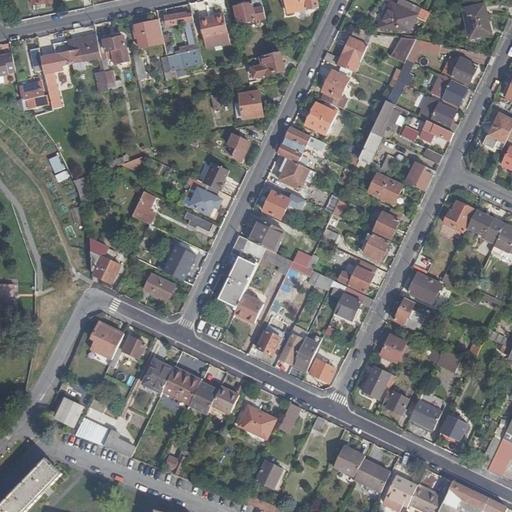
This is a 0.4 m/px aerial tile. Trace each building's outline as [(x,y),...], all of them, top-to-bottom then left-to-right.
[(285,0),(288,13),(320,7),(318,0),(285,0)] [(266,18),(263,7),(253,9),(252,3),(236,7),(239,24),(266,18)] [(427,21),(430,14),(410,4),(407,11),(391,3),(378,28),(409,32),(415,19),(417,16),(427,21)] [(492,34),(486,6),(464,10),(471,39),(492,34)] [(194,20),(192,12),(187,13),(187,12),(166,17),(168,26),(194,20)] [(202,19),(207,41),(230,36),(226,14),(202,19)] [(415,19),(425,24),(427,21),(417,16),(415,19)] [(165,43),(160,21),(136,25),(141,48),(165,43)] [(355,73),(373,36),(358,35),(353,34),(338,65),(355,73)] [(98,39),(101,58),(105,71),(107,83),(115,81),(112,70),(111,70),(109,58),(118,57),(120,63),(129,61),(123,36),(117,38),(116,35),(111,36),(111,39),(106,40),(105,37),(98,39)] [(69,41),(74,63),(101,58),(98,39),(97,36),(69,41)] [(230,36),(207,41),(208,48),(232,43),(230,36)] [(441,55),(443,44),(399,37),(396,60),(406,61),(405,71),(415,73),(419,51),(441,55)] [(45,73),(53,109),(61,108),(54,71),(64,69),(63,65),(74,63),(69,41),(54,44),(56,55),(42,58),(43,64),(45,73)] [(31,50),(34,65),(43,64),(42,58),(40,49),(31,50)] [(200,49),(168,56),(168,57),(173,78),(177,78),(175,71),(204,64),(200,49)] [(8,70),(16,68),(13,53),(0,56),(0,76),(3,76),(8,75),(8,70)] [(281,53),(261,57),(265,76),(285,71),(281,53)] [(338,57),(328,53),(325,60),(335,65),(338,57)] [(173,78),(168,57),(162,58),(165,73),(166,73),(168,82),(173,81),(173,78)] [(470,85),(479,68),(467,63),(468,61),(462,59),(454,78),(470,85)] [(142,61),(135,63),(139,79),(146,78),(142,61)] [(36,74),(45,73),(43,64),(34,65),(36,74)] [(394,89),(397,82),(402,72),(397,69),(389,87),(394,89)] [(107,83),(105,71),(97,73),(99,84),(107,83)] [(339,100),(349,80),(332,72),(323,92),(339,100)] [(459,111),(469,90),(441,77),(434,94),(446,100),(444,104),(459,111)] [(146,78),(139,79),(142,95),(149,93),(146,78)] [(119,80),(115,81),(107,83),(108,88),(120,85),(119,80)] [(45,96),(42,82),(22,86),(24,100),(28,100),(30,108),(50,105),(48,95),(45,96)] [(261,92),(241,94),(244,118),(243,119),(264,117),(261,92)] [(391,100),(398,103),(401,95),(394,92),(391,100)] [(432,123),(455,134),(459,125),(453,122),(458,112),(453,109),(434,100),(430,107),(438,110),(432,123)] [(372,134),(380,137),(394,111),(408,117),(411,114),(387,103),(372,134)] [(326,135),(336,116),(317,106),(314,110),(312,109),(307,119),(309,120),(306,126),(326,135)] [(495,148),(503,151),(509,139),(511,132),(511,118),(500,113),(489,135),(488,134),(483,144),(494,150),(495,148)] [(426,130),(451,142),(455,134),(432,123),(430,122),(426,130)] [(326,144),(292,128),(279,155),(290,160),(306,168),(309,161),(302,158),(301,160),(299,158),(307,140),(310,142),(309,144),(323,150),(326,144)] [(400,136),(415,142),(418,135),(405,128),(400,136)] [(371,162),(383,139),(380,137),(372,134),(359,161),(368,165),(378,170),(380,167),(371,162)] [(242,162),(251,143),(235,136),(230,146),(237,150),(234,158),(242,162)] [(502,165),(511,170),(511,146),(502,165)] [(424,158),(440,166),(444,157),(428,149),(424,158)] [(56,174),(66,170),(60,155),(50,159),(56,174)] [(381,171),(389,175),(396,161),(388,157),(381,171)] [(129,172),(143,166),(140,158),(126,164),(129,172)] [(306,168),(290,160),(280,180),(300,190),(305,181),(310,170),(306,168)] [(359,161),(356,167),(365,172),(368,165),(359,161)] [(203,184),(222,193),(227,182),(225,181),(230,171),(213,163),(203,184)] [(408,184),(426,193),(436,172),(418,164),(408,184)] [(60,183),(69,180),(66,170),(57,173),(60,183)] [(310,183),(316,173),(310,170),(305,181),(310,183)] [(396,205),(399,197),(404,188),(379,176),(370,194),(395,206),(396,205)] [(86,177),(74,181),(80,191),(81,196),(87,195),(86,191),(90,189),(86,177)] [(291,201),(294,195),(276,187),(273,192),(291,201)] [(213,218),(222,200),(199,189),(190,207),(213,218)] [(291,201),(273,192),(263,212),(281,221),(291,201)] [(155,197),(145,193),(134,218),(150,225),(156,213),(150,210),(155,197)] [(333,214),(339,201),(340,200),(333,197),(326,211),(333,214)] [(406,200),(399,197),(396,205),(402,208),(406,200)] [(333,214),(340,218),(346,205),(339,201),(333,214)] [(464,235),(475,211),(459,203),(453,215),(450,214),(445,226),(464,235)] [(393,240),(404,215),(392,210),(389,217),(384,214),(376,232),(393,240)] [(496,246),(506,226),(479,213),(471,231),(487,239),(486,241),(496,246)] [(210,232),(214,225),(193,215),(191,220),(198,224),(198,226),(210,232)] [(261,220),(252,241),(267,249),(272,251),(274,252),(284,231),(261,220)] [(511,251),(511,229),(506,226),(496,246),(496,247),(505,252),(510,255),(511,251)] [(327,228),(320,242),(334,248),(340,235),(327,228)] [(241,236),(232,254),(241,259),(221,299),(239,308),(244,296),(267,249),(252,241),(241,236)] [(390,244),(375,236),(372,242),(366,254),(382,262),(390,244)] [(91,242),(92,252),(110,261),(114,253),(91,242)] [(177,246),(165,272),(184,281),(197,255),(177,246)] [(502,258),(505,252),(496,247),(493,253),(502,258)] [(279,271),(288,276),(291,269),(294,262),(274,252),(272,251),(268,259),(282,266),(279,271)] [(93,269),(93,280),(101,284),(102,280),(113,285),(121,267),(110,261),(92,252),(93,269)] [(354,266),(358,259),(345,253),(342,260),(354,266)] [(314,255),(307,268),(313,270),(318,257),(314,255)] [(310,284),(315,287),(318,281),(321,274),(313,270),(307,268),(294,262),(291,269),(312,279),(310,284)] [(366,293),(375,276),(359,268),(354,277),(344,272),(340,280),(366,293)] [(441,273),(438,280),(443,282),(447,275),(441,273)] [(169,301),(176,286),(153,274),(146,290),(169,301)] [(321,274),(318,281),(332,288),(335,281),(321,274)] [(435,305),(444,286),(419,274),(411,293),(435,305)] [(452,278),(447,275),(443,282),(448,285),(452,278)] [(462,283),(452,278),(448,285),(459,290),(462,283)] [(335,281),(332,288),(336,290),(333,296),(342,300),(349,288),(335,281)] [(13,296),(13,285),(0,284),(0,322),(13,322),(13,296)] [(352,322),(365,296),(349,288),(342,300),(336,314),(352,322)] [(299,305),(303,294),(297,291),(293,303),(299,305)] [(239,308),(235,315),(255,324),(264,306),(244,296),(239,308)] [(500,310),(503,304),(488,296),(485,303),(500,310)] [(419,304),(408,298),(397,321),(416,330),(419,323),(411,319),(419,304)] [(481,306),(483,302),(474,298),(472,302),(481,306)] [(115,333),(116,331),(117,329),(102,322),(100,325),(115,333)] [(123,341),(126,335),(116,331),(115,333),(100,325),(93,339),(98,342),(93,350),(114,360),(116,355),(123,341)] [(274,357),(284,335),(268,327),(257,349),(274,357)] [(511,342),(490,332),(488,337),(505,345),(511,348),(511,342)] [(292,365),(293,367),(306,342),(294,335),(281,360),(292,365)] [(400,363),(409,342),(393,335),(384,355),(400,363)] [(129,343),(123,341),(116,355),(138,365),(148,346),(132,338),(129,343)] [(318,350),(322,342),(317,339),(315,344),(307,340),(306,342),(293,367),(303,371),(314,348),(318,350)] [(467,361),(475,364),(483,347),(475,343),(467,361)] [(502,352),(511,356),(511,348),(505,345),(502,352)] [(445,350),(439,347),(433,360),(439,363),(445,350)] [(303,371),(307,373),(318,350),(314,348),(303,371)] [(445,350),(439,363),(457,372),(463,358),(445,350)] [(146,383),(165,392),(176,369),(157,360),(146,383)] [(204,380),(177,367),(176,369),(203,383),(204,380)] [(329,384),(336,370),(328,367),(325,370),(320,367),(319,369),(314,367),(311,375),(329,384)] [(398,377),(378,367),(365,393),(381,400),(390,383),(394,385),(398,377)] [(176,369),(165,392),(192,406),(203,383),(176,369)] [(192,406),(191,407),(209,416),(214,406),(221,392),(203,383),(192,406)] [(241,396),(223,387),(221,392),(214,406),(231,416),(241,396)] [(391,390),(384,406),(404,417),(412,401),(391,390)] [(75,427),(85,408),(67,399),(58,419),(75,427)] [(421,401),(412,420),(435,432),(444,413),(421,401)] [(300,408),(292,404),(286,417),(294,421),(300,408)] [(239,426),(267,440),(277,420),(249,407),(239,426)] [(469,425),(452,416),(444,433),(461,441),(469,425)] [(326,421),(320,418),(314,429),(320,432),(326,421)] [(84,421),(77,436),(105,447),(112,433),(84,421)] [(122,434),(113,430),(112,433),(105,447),(133,457),(138,446),(120,438),(122,434)] [(481,466),(490,470),(503,443),(494,439),(481,466)] [(490,470),(489,472),(503,478),(511,459),(511,443),(505,440),(503,443),(490,470)] [(366,460),(367,457),(346,446),(338,463),(359,474),(366,460)] [(173,473),(180,476),(191,453),(184,451),(179,460),(172,457),(167,466),(175,470),(173,473)] [(49,459),(0,509),(0,511),(27,511),(64,474),(49,459)] [(392,473),(366,460),(359,474),(356,480),(384,493),(392,473)] [(267,462),(258,480),(275,489),(284,470),(267,462)] [(411,505),(420,487),(399,476),(389,497),(410,508),(411,505)] [(481,511),(482,511),(483,511),(488,511),(489,511),(490,511),(506,511),(509,508),(454,483),(447,499),(440,511),(481,511)] [(426,511),(440,511),(447,499),(420,487),(411,505),(426,511)] [(270,504),(248,495),(245,501),(268,510),(270,504)]
